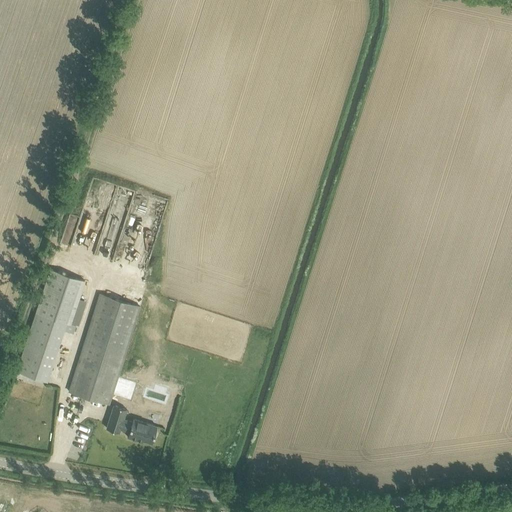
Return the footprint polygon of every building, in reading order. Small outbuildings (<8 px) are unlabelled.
[(97,228),(105,204),(99,202),(92,227),(97,228)] [(47,380),(50,371),(64,331),(67,323),(71,324),(85,280),(50,269),(20,361),(17,370),(47,380)] [(109,404),(112,394),(134,325),(140,306),(99,294),(93,312),(69,391),(109,404)] [(71,324),(67,323),(64,331),(74,333),(76,326),(71,324)] [(155,431),(157,426),(133,418),(132,421),(123,419),(127,409),(114,405),(106,428),(119,432),(120,428),(129,431),(127,436),(138,440),(138,438),(152,442),(153,438),(155,437),(156,433),(155,431)]
